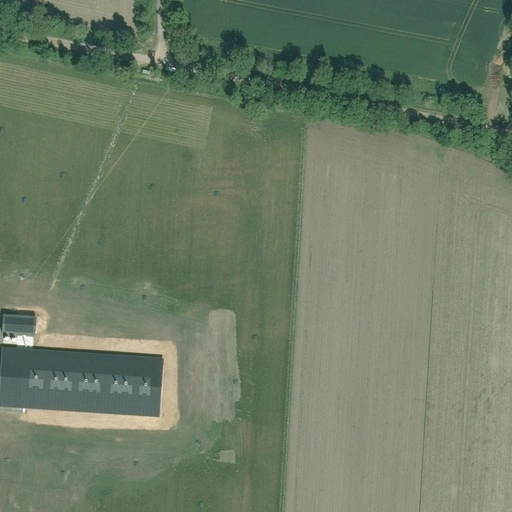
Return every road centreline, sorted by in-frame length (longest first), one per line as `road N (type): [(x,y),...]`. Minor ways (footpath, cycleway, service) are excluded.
road 1 (unclassified): [(511,126),(166,54)]
road 2 (unclassified): [(166,54),(0,23)]
